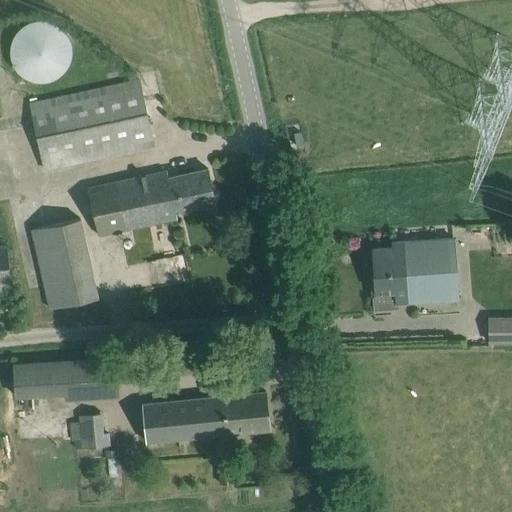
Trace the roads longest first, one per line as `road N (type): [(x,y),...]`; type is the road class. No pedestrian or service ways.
road 1 (unclassified): [(296,317),(224,0)]
road 2 (unclassified): [(296,317),(0,337)]
road 3 (unclassified): [(340,511),(296,317)]
road 4 (track): [(229,22),(259,11),(367,0)]
